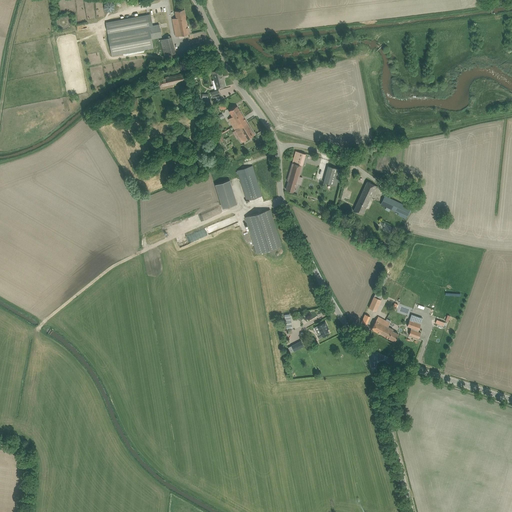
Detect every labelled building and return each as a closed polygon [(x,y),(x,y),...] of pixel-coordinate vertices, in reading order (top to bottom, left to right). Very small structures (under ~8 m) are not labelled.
[(104,2),(104,11),(114,11),(114,2),(104,2)] [(175,11),(176,16),(176,18),(172,19),(175,37),(189,34),(184,9),(175,11)] [(106,24),(112,56),(153,48),(151,39),(161,37),(159,24),(149,26),(147,16),(106,24)] [(160,40),(164,56),(175,53),(171,37),(160,40)] [(221,69),(212,72),(214,80),(212,81),(215,89),(226,86),(223,78),(221,69)] [(159,79),(161,89),(173,86),(189,82),(187,72),(159,79)] [(211,91),(213,98),(220,96),(218,89),(211,91)] [(232,117),(228,119),(233,127),(235,130),(240,138),(242,142),(250,137),(254,135),(245,119),(237,106),(233,108),(229,111),(232,117)] [(288,181),(286,189),(293,192),(295,187),(296,187),(297,184),(297,183),(298,179),(302,180),(303,177),(299,176),(302,166),(299,165),(300,161),(303,162),(305,154),(296,151),(287,181),(288,181)] [(237,170),(247,201),(257,197),(262,196),(252,165),(237,170)] [(327,165),(323,182),(336,186),(341,169),(327,165)] [(230,180),(215,184),(223,208),(237,204),(230,180)] [(353,210),(362,214),(376,186),(367,181),(353,210)] [(398,215),(406,219),(410,210),(402,206),(403,204),(385,196),(381,204),(399,213),(398,215)] [(246,217),(257,253),(281,246),(269,209),(246,217)] [(179,247),(204,237),(202,230),(177,240),(179,247)] [(369,308),(376,311),(381,299),(374,296),(369,308)] [(364,314),(361,321),(367,324),(370,316),(364,314)] [(374,324),(371,329),(378,333),(394,341),(397,337),(398,334),(393,330),(393,329),(388,326),(383,324),(385,320),(378,316),(374,324)] [(409,335),(419,338),(421,332),(417,331),(418,330),(421,323),(410,319),(407,326),(412,328),(409,335)] [(325,321),(317,325),(321,333),(317,335),(319,338),(323,336),(329,333),(326,326),(327,325),(325,321)] [(288,347),(291,353),(304,346),(301,340),(288,347)]
